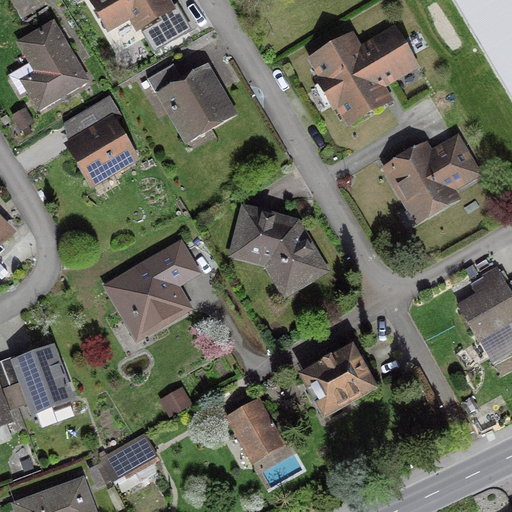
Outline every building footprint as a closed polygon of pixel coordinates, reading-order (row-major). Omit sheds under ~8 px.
[(41,0),(18,0),(14,3),(29,26),(50,14),(41,0)] [(167,0),(101,0),(89,7),(109,42),(131,29),(138,41),(147,35),(161,59),(185,45),(171,21),(177,17),(167,0)] [(511,0),(453,0),(511,98),(511,0)] [(35,81),(22,88),(40,120),(92,90),(56,27),(17,49),(35,81)] [(355,40),(309,67),(349,135),(394,109),(386,95),(421,76),(396,34),(363,53),(355,40)] [(209,72),(159,102),(188,151),(238,121),(209,72)] [(74,148),(65,152),(90,195),(141,166),(107,108),(65,132),(74,148)] [(429,148),(384,176),(418,232),(460,206),(456,200),(483,184),(458,144),(435,158),(429,148)] [(301,224),(240,211),(228,263),(270,271),(286,301),(331,278),(301,224)] [(0,224),(0,244),(10,235),(0,224)] [(182,247),(105,292),(138,348),(193,317),(180,294),(202,282),(182,247)] [(511,323),(511,296),(498,273),(482,283),(488,293),(458,311),(477,344),(511,323)] [(354,352),(297,382),(322,428),(379,398),(354,352)] [(55,354),(7,373),(29,428),(76,409),(55,354)] [(0,391),(0,434),(15,428),(0,391)] [(261,406),(225,425),(251,472),(286,452),(261,406)] [(155,454),(143,435),(115,453),(127,471),(155,454)] [(95,511),(85,484),(16,509),(16,511),(95,511)]
